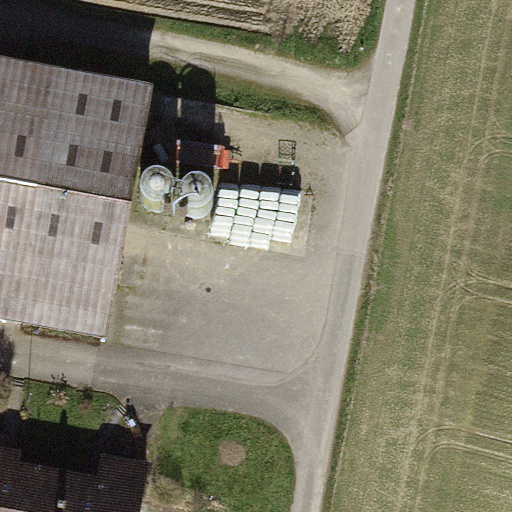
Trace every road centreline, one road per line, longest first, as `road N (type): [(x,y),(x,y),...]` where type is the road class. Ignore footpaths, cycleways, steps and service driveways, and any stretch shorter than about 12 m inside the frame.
road 1 (track): [(309,511),(403,0)]
road 2 (track): [(0,27),(383,106)]
